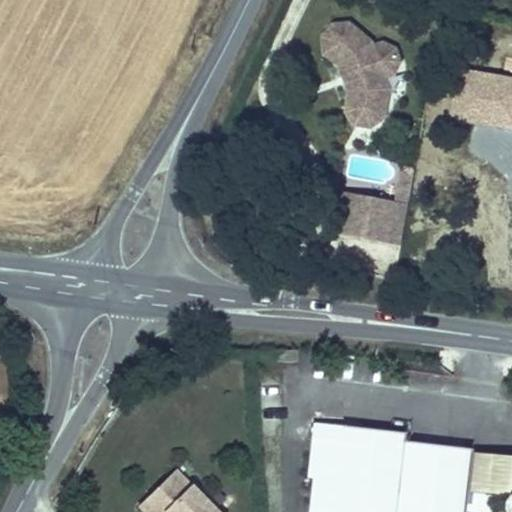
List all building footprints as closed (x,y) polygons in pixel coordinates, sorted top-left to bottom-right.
[(385,119),(390,90),(386,78),(374,48),(373,44),(350,24),(335,26),(324,38),(326,54),(341,66),(344,76),(349,74),(352,82),(347,84),(351,93),(347,113),(356,126),(372,128),(385,119)] [(395,75),(401,63),(396,50),(384,44),(374,48),(386,78),(395,75)] [(511,75),(461,67),(453,118),(511,127),(511,75)] [(350,237),(358,195),(338,191),(331,233),(350,237)] [(401,245),(409,204),(358,195),(350,237),(401,245)] [(297,362),(297,350),(277,350),(277,362),(297,362)] [(502,511),(500,510),(492,509),(493,494),(467,491),(466,491),(471,450),(401,442),(401,433),(356,428),(342,427),(343,422),(314,418),(308,474),(314,475),(309,511),(502,511)] [(511,487),(511,457),(472,453),(467,491),(493,494),(506,495),(507,487),(511,487)] [(214,511),(174,471),(148,497),(162,511),(214,511)] [(162,511),(148,497),(139,505),(144,511),(162,511)]
